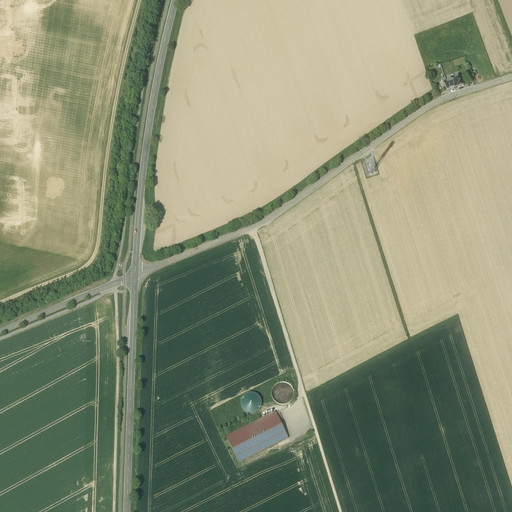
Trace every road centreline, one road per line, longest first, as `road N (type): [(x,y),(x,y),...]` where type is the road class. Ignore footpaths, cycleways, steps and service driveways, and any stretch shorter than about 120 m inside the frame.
road 1 (tertiary): [(511,77),(440,99),(263,222),(134,275)]
road 2 (track): [(0,300),(77,269),(94,253),(138,0)]
road 3 (track): [(253,227),(340,511)]
road 4 (track): [(162,0),(114,283)]
road 5 (secondary): [(134,275),(151,106),(175,0)]
road 6 (secondary): [(126,511),(134,275)]
road 7 (track): [(113,511),(114,283)]
road 8 (track): [(352,161),(408,339)]
road 9 (track): [(457,315),(304,395)]
road 10 (unclassified): [(134,275),(0,332)]
